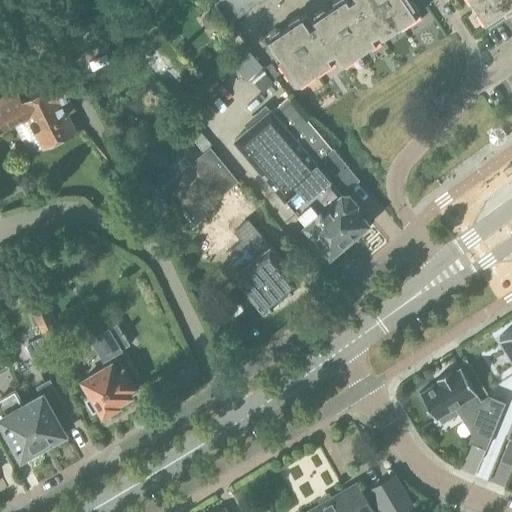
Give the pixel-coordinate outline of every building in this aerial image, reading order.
[(215,0),(230,22),(251,8),(250,7),(259,1),(260,2),(263,0),(215,0)] [(340,0),(311,20),(306,13),(266,40),(295,84),(335,58),(339,64),(420,11),(412,0),(340,0)] [(511,0),(472,0),(489,24),(511,8),(511,0)] [(0,131),(1,131),(0,128),(13,122),(30,154),(43,147),(43,146),(76,130),(67,112),(74,108),(61,82),(22,101),(18,94),(0,102),(0,131)] [(297,214),(306,224),(306,225),(330,253),(367,222),(356,208),(356,202),(348,194),(345,194),(332,179),(348,166),(289,95),(235,141),(285,200),(285,199),(292,206),(291,206),(298,213),(297,214)] [(239,181),(212,147),(193,162),(220,196),(239,181)] [(239,250),(222,264),(229,272),(235,273),(264,308),(269,309),(279,301),(279,296),(299,279),(269,244),(270,244),(249,219),(235,231),(243,240),(236,246),(239,250)] [(8,271),(0,274),(0,296),(17,289),(8,271)] [(60,332),(49,308),(36,313),(47,338),(60,332)] [(108,365),(83,379),(91,394),(84,398),(93,413),(100,409),(103,414),(104,413),(110,415),(117,411),(118,405),(117,402),(131,394),(128,389),(134,385),(123,367),(123,368),(118,360),(119,359),(115,353),(122,349),(109,328),(92,338),(104,359),(108,365)] [(511,328),(499,336),(511,356),(511,328)] [(27,343),(41,370),(56,362),(43,335),(27,343)] [(455,408),(460,415),(482,402),(461,367),(453,372),(452,370),(437,379),(438,381),(420,392),(436,419),(455,408)] [(25,405),(44,442),(63,431),(62,430),(71,425),(63,411),(65,410),(49,380),(37,386),(42,395),(26,404),(25,405)] [(0,398),(0,411),(3,417),(2,417),(22,454),(23,454),(28,454),(35,451),(36,446),(44,442),(30,415),(25,405),(26,404),(17,389),(0,398)] [(493,431),(505,402),(488,395),(476,424),(493,431)] [(395,477),(371,491),(382,511),(400,511),(412,505),(395,477)] [(373,511),(357,484),(309,511),(373,511)]
